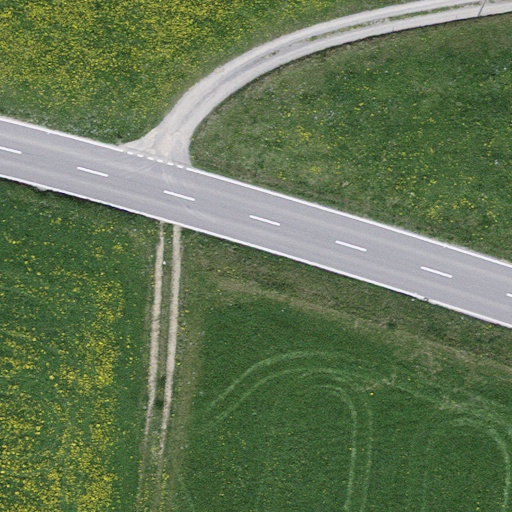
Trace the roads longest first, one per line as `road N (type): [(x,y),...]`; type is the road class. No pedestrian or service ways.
road 1 (secondary): [(511,297),(0,147)]
road 2 (track): [(140,511),(165,303),(169,192)]
